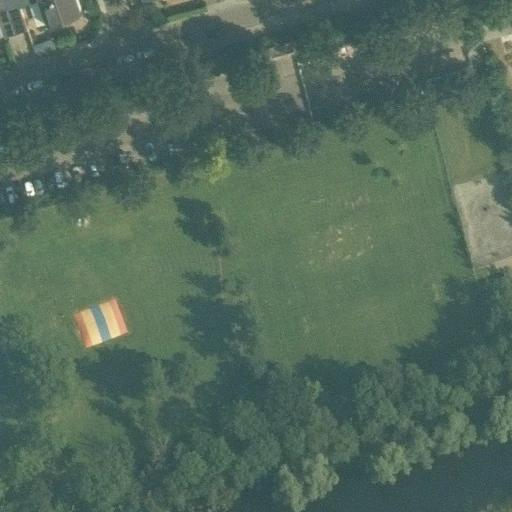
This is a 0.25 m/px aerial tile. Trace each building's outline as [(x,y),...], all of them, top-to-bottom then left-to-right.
[(6,0),(9,9),(19,6),(17,0),(6,0)] [(39,0),(40,0),(48,21),(46,22),(47,23),(82,11),(82,10),(81,10),(77,0),(39,0)] [(7,6),(0,8),(0,24),(4,36),(6,36),(16,33),(8,10),(7,6)] [(19,6),(9,9),(8,10),(16,33),(27,29),(19,6)] [(267,46),(270,56),(293,49),(290,39),(267,46)] [(215,58),(194,64),(197,77),(219,71),(215,58)]
